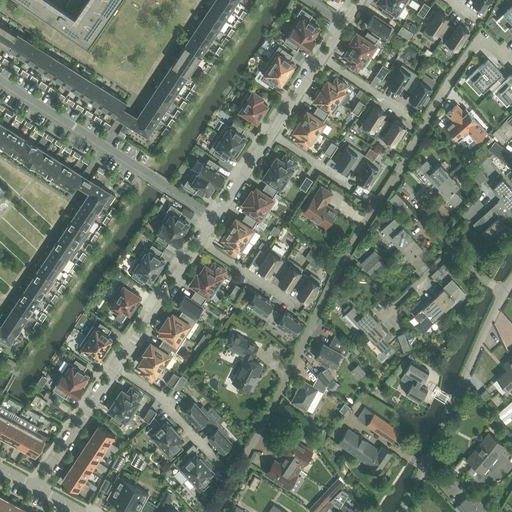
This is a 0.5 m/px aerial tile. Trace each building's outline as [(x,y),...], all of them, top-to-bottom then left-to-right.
[(23,0),(53,20),(60,25),(63,27),(73,34),(77,37),(88,45),(118,0),(23,0)] [(230,12),(236,3),(232,0),(214,0),(214,1),(230,12)] [(396,14),(399,15),(405,5),(397,0),(377,0),(377,1),(384,6),(381,11),(392,19),(395,13),(396,14)] [(474,0),(473,3),(483,10),(489,0),(474,0)] [(224,21),(230,12),(214,1),(208,10),(224,21)] [(423,17),(430,6),(424,2),(417,13),(423,17)] [(505,30),(508,27),(511,31),(511,5),(496,21),(505,30)] [(297,15),(299,16),(293,26),(294,26),(312,38),(313,38),(319,28),(314,24),(309,20),(312,15),(301,8),(297,15)] [(219,29),(224,21),(208,10),(202,19),(219,29)] [(437,35),(437,34),(442,38),(450,26),(445,23),(448,18),(438,11),(436,13),(433,11),(428,19),(431,21),(426,28),(437,35)] [(367,25),(373,29),(371,31),(380,37),(381,35),(384,37),(384,36),(386,38),(393,28),(391,26),(374,15),(367,25)] [(213,38),(219,29),(202,19),(196,28),(213,38)] [(408,30),(413,33),(417,27),(412,24),(408,30)] [(458,24),(455,30),(450,26),(442,38),(447,41),(445,44),(456,51),(458,48),(469,32),(458,24)] [(300,45),(308,50),(315,39),(313,38),(312,38),(294,26),(284,42),(297,50),(300,45)] [(409,39),(413,33),(408,30),(402,26),(398,32),(409,39)] [(0,38),(0,43),(7,48),(17,33),(7,27),(0,38)] [(207,47),(213,38),(196,28),(191,36),(207,47)] [(349,42),(350,43),(349,43),(352,44),(371,57),(378,47),(375,45),(375,44),(378,39),(367,31),(364,37),(356,32),(349,42)] [(7,48),(16,54),(26,39),(17,33),(7,48)] [(201,56),(207,47),(191,36),(185,45),(201,56)] [(16,54),(26,59),(35,44),(26,39),(16,54)] [(26,59),(35,65),(44,50),(35,44),(26,59)] [(362,65),(365,67),(371,57),(352,44),(345,54),(350,57),(346,63),(357,70),(361,65),(362,65)] [(195,65),(201,56),(185,45),(179,54),(195,65)] [(407,45),(400,56),(405,60),(409,55),(414,58),(418,52),(407,45)] [(282,48),(279,46),(268,62),(290,76),(294,70),(292,68),(295,65),(290,61),(293,56),(282,48)] [(427,49),(423,54),(429,58),(432,53),(427,49)] [(35,65),(44,71),(53,56),(44,50),(35,65)] [(189,74),(195,65),(179,54),(173,63),(189,74)] [(44,71),(53,77),(63,62),(53,56),(44,71)] [(435,62),(429,58),(425,64),(431,68),(435,62)] [(53,77),(62,83),(72,68),(63,62),(53,77)] [(284,81),(286,83),(290,76),(268,62),(262,72),(264,73),(264,74),(265,74),(261,80),(272,87),(276,82),(281,85),(284,81)] [(487,66),(483,63),(465,80),(473,88),(476,84),(482,91),(496,78),(502,73),(491,62),(487,66)] [(183,83),(189,74),(173,63),(167,72),(183,83)] [(383,64),(376,75),(382,79),(389,69),(388,68),(383,65),(383,64)] [(389,84),(399,91),(403,86),(408,90),(415,78),(416,79),(418,75),(402,65),(400,67),(395,74),(392,72),(387,80),(390,82),(389,84)] [(62,83),(72,88),(81,73),(72,68),(62,83)] [(177,92),(183,83),(167,72),(161,81),(177,92)] [(72,88),(81,94),(90,79),(81,73),(72,88)] [(502,73),(496,78),(501,83),(507,78),(502,73)] [(493,91),(494,92),(500,99),(504,96),(510,103),(511,100),(511,75),(511,74),(507,78),(501,83),(493,91)] [(336,78),(333,84),(328,80),(321,90),(321,91),(340,103),(347,93),(344,91),(347,85),(336,78)] [(431,88),(421,81),(420,82),(416,79),(415,78),(408,90),(413,93),(409,98),(420,105),(422,103),(424,105),(430,97),(427,95),(431,88)] [(81,94),(90,100),(99,85),(90,79),(81,94)] [(171,101),(177,92),(161,81),(155,90),(171,101)] [(90,100),(99,106),(109,91),(99,85),(90,100)] [(314,101),(319,104),(316,109),(327,116),(330,111),(331,112),(331,111),(334,113),(340,103),(321,91),(321,90),(319,89),(315,96),(317,97),(314,101)] [(360,98),(364,92),(360,89),(356,95),(360,98)] [(165,109),(171,101),(155,90),(149,99),(165,109)] [(99,106),(108,112),(118,97),(109,91),(99,106)] [(257,122),(268,105),(261,101),(263,97),(253,91),(251,94),(248,92),(237,109),(257,122)] [(117,117),(127,102),(118,97),(108,112),(117,117)] [(159,118),(165,109),(149,99),(143,108),(159,118)] [(359,100),(352,111),(358,115),(365,104),(359,100)] [(486,133),(468,112),(465,114),(457,105),(447,113),(453,120),(446,127),(458,140),(469,131),(477,141),(486,133)] [(363,123),(374,130),(374,129),(379,132),(379,133),(387,121),(381,118),(385,113),(374,106),(373,108),(370,106),(365,114),(368,116),(363,123)] [(153,127),(159,118),(143,108),(137,117),(153,127)] [(316,109),(313,114),(307,111),(301,121),(317,132),(317,133),(320,134),(327,124),(324,122),(323,121),(327,116),(316,109)] [(125,122),(148,136),(153,127),(137,117),(131,113),(125,122)] [(406,127),(395,120),(392,125),(387,121),(379,133),(379,132),(377,136),(392,146),(394,144),(399,137),(402,139),(407,131),(404,129),(406,127)] [(502,144),(511,133),(511,125),(506,120),(492,134),(502,144)] [(306,148),(310,142),(311,142),(317,133),(317,132),(301,121),(294,131),(299,135),(295,140),(306,148)] [(0,141),(9,128),(0,122),(0,141)] [(229,127),(226,125),(220,135),(241,149),(246,143),(244,141),(246,138),(241,134),(245,129),(234,122),(230,127),(229,127)] [(0,141),(0,145),(8,150),(18,134),(9,128),(0,141)] [(8,150),(17,156),(27,139),(18,134),(8,150)] [(235,154),(237,156),(241,149),(220,135),(209,151),(213,153),(224,160),(227,155),(232,158),(235,154)] [(17,156),(26,162),(36,145),(27,139),(17,156)] [(511,154),(495,141),(488,150),(504,163),(511,154)] [(331,157),(338,146),(334,143),(332,142),(324,152),(331,157)] [(26,162),(35,168),(46,151),(36,145),(26,162)] [(336,164),(346,171),(350,166),(355,170),(364,155),(349,145),(347,147),(342,154),(339,152),(334,160),(337,162),(336,164)] [(35,168),(44,173),(55,157),(46,151),(35,168)] [(282,160),(277,157),(270,167),(287,178),(293,168),(296,162),(285,155),(282,160)] [(380,165),(364,155),(355,170),(360,173),(356,178),(367,185),(368,183),(371,185),(377,177),(374,175),(380,165)] [(44,173),(54,179),(64,163),(55,157),(44,173)] [(209,158),(205,164),(203,162),(197,172),(215,184),(215,185),(217,186),(224,176),(217,171),(220,166),(209,158)] [(426,159),(418,166),(436,186),(450,174),(440,163),(434,168),(426,159)] [(54,179),(63,185),(73,169),(64,163),(54,179)] [(289,180),(290,180),(287,178),(270,167),(263,177),(268,181),(265,186),(276,193),(279,188),(280,188),(283,190),(289,180)] [(83,174),(82,174),(73,169),(63,185),(72,191),(83,174)] [(203,192),(203,191),(208,195),(215,185),(215,184),(197,172),(196,171),(189,181),(187,179),(183,186),(194,193),(197,189),(203,192)] [(454,190),(460,184),(450,174),(436,186),(454,206),(462,198),(454,190)] [(299,186),(305,191),(313,180),(306,176),(299,186)] [(499,200),(486,211),(494,220),(498,216),(503,221),(511,213),(511,188),(502,178),(496,183),(495,183),(490,187),(495,192),(496,192),(501,197),(498,200),(499,200)] [(111,193),(90,179),(84,189),(89,192),(105,202),(111,193)] [(252,190),(247,196),(269,210),(276,201),(273,199),(272,198),(276,193),(265,186),(261,191),(256,187),(254,191),(252,189),(252,190)] [(330,222),(331,222),(333,218),(333,217),(336,212),(325,204),(332,194),(321,187),(314,198),(313,197),(304,212),(326,227),(330,222)] [(83,202),(99,212),(105,202),(89,192),(83,202)] [(404,201),(396,193),(389,199),(397,208),(404,201)] [(260,219),(262,220),(269,210),(247,196),(243,203),(245,204),(243,208),(248,211),(244,216),(255,224),(259,218),(260,219)] [(92,221),(99,212),(83,202),(77,211),(92,221)] [(169,212),(162,222),(164,222),(184,236),(188,229),(186,227),(189,224),(184,220),(179,216),(182,211),(171,204),(167,211),(169,212)] [(86,231),(92,221),(77,211),(70,221),(86,231)] [(498,216),(494,220),(486,211),(482,215),(473,224),(481,232),(482,230),(491,241),(507,226),(503,221),(498,216)] [(253,229),(252,229),(255,224),(244,216),(241,221),(236,218),(229,228),(249,241),(255,231),(253,229)] [(395,217),(381,230),(399,249),(413,237),(403,226),(395,217)] [(80,240),(86,231),(70,221),(64,230),(80,240)] [(184,236),(164,222),(157,232),(159,233),(156,239),(167,246),(170,241),(177,246),(184,236)] [(239,249),(242,251),(249,241),(229,228),(222,238),(228,242),(224,247),(235,255),(239,249),(239,250),(239,249)] [(74,249),(80,240),(64,230),(58,240),(74,249)] [(423,248),(413,237),(399,249),(421,273),(429,267),(417,253),(423,248)] [(67,259),(74,249),(58,240),(52,249),(67,259)] [(145,248),(138,258),(158,271),(157,271),(159,272),(164,265),(162,264),(164,261),(159,257),(163,252),(152,244),(148,250),(148,249),(147,249),(145,248)] [(269,275),(272,270),(277,273),(285,262),(280,258),(282,255),(272,248),(270,251),(258,268),(269,275)] [(61,268),(67,259),(52,249),(45,258),(61,268)] [(253,259),(259,264),(266,253),(265,252),(260,249),(253,259)] [(378,253),(363,267),(370,274),(385,261),(378,253)] [(55,278),(61,268),(45,258),(39,268),(55,278)] [(142,283),(146,277),(151,281),(157,271),(158,271),(138,258),(132,268),(134,269),(134,270),(135,270),(131,276),(142,283)] [(285,262),(277,273),(283,276),(279,281),(290,288),(301,272),(303,269),(287,258),(285,262)] [(214,262),(210,268),(205,264),(199,274),(199,275),(218,287),(225,278),(222,276),(221,275),(225,269),(214,262)] [(48,287),(55,278),(39,268),(33,277),(48,287)] [(431,275),(435,279),(442,273),(438,269),(431,275)] [(190,283),(197,288),(194,293),(204,300),(208,295),(209,296),(211,297),(218,287),(199,275),(199,274),(197,273),(190,283)] [(308,301),(310,298),(312,300),(318,293),(315,291),(319,284),(321,281),(311,274),(309,277),(308,277),(303,274),(295,285),(301,288),(297,294),(308,301)] [(124,275),(121,278),(121,281),(126,284),(130,279),(124,275)] [(42,297),(48,287),(33,277),(26,287),(42,297)] [(130,279),(126,284),(131,287),(134,282),(130,279)] [(444,288),(433,298),(446,311),(465,293),(458,286),(452,280),(444,288)] [(120,312),(122,309),(129,313),(140,297),(121,283),(110,300),(113,302),(110,306),(120,312)] [(235,299),(243,288),(236,284),(229,295),(235,299)] [(36,306),(42,297),(26,287),(20,296),(36,306)] [(265,298),(256,292),(249,303),(256,307),(255,309),(253,311),(256,312),(256,313),(267,320),(270,322),(276,311),(270,307),(273,304),(271,302),(265,298)] [(202,306),(201,306),(204,300),(194,293),(190,298),(185,295),(178,305),(183,309),(182,311),(181,313),(195,322),(204,308),(202,306)] [(30,316),(36,306),(20,296),(14,306),(30,316)] [(422,333),(426,330),(446,311),(433,298),(414,316),(420,322),(416,325),(422,333)] [(349,304),(343,309),(346,313),(352,307),(349,304)] [(23,325),(30,316),(14,306),(8,315),(23,325)] [(346,313),(364,332),(377,320),(367,309),(361,315),(353,306),(352,307),(346,313)] [(285,312),(282,315),(276,311),(270,322),(283,331),(283,330),(286,332),(287,330),(288,329),(295,333),(302,323),(293,317),(293,316),(287,312),(287,313),(285,312)] [(168,315),(164,322),(186,336),(195,322),(181,313),(178,317),(173,313),(171,317),(169,315),(168,315)] [(23,325),(8,315),(1,325),(17,334),(23,325)] [(377,320),(364,332),(382,352),(383,351),(388,347),(389,345),(386,341),(391,336),(387,331),(377,320)] [(96,327),(96,328),(93,326),(86,336),(106,349),(105,349),(107,351),(112,344),(110,342),(112,339),(107,335),(111,330),(100,322),(96,328),(96,327)] [(161,342),(172,350),(175,352),(186,336),(164,322),(160,328),(160,329),(162,330),(159,333),(165,337),(161,342)] [(0,337),(11,344),(17,334),(1,325),(0,324),(0,337)] [(406,333),(409,342),(416,340),(412,330),(406,333)] [(252,355),(253,356),(258,346),(232,333),(227,344),(229,345),(228,348),(245,357),(233,382),(250,390),(250,389),(252,390),(256,383),(254,382),(262,366),(250,360),(252,355)] [(316,358),(320,360),(318,363),(328,368),(329,365),(333,368),(341,353),(346,356),(349,350),(336,335),(329,346),(324,343),(316,358)] [(90,361),(94,356),(99,359),(105,349),(106,349),(86,336),(80,346),(82,348),(83,348),(79,354),(90,361)] [(406,338),(400,340),(404,352),(410,349),(406,338)] [(201,339),(198,344),(203,347),(206,343),(201,339)] [(169,354),(172,350),(161,342),(158,347),(151,342),(150,342),(144,352),(144,353),(146,354),(162,365),(165,367),(172,357),(169,354)] [(198,344),(194,349),(199,352),(203,347),(198,344)] [(388,347),(383,351),(388,357),(394,350),(389,345),(388,347)] [(156,375),(162,365),(146,354),(139,364),(144,367),(140,373),(151,380),(155,375),(156,375)] [(511,356),(502,365),(506,369),(497,378),(498,379),(493,383),(502,393),(506,389),(507,389),(511,384),(511,356)] [(69,363),(62,373),(63,374),(83,387),(88,380),(86,379),(88,375),(83,372),(87,366),(76,359),(72,365),(71,364),(69,363)] [(412,360),(405,372),(417,378),(415,381),(414,380),(406,394),(419,402),(427,388),(420,384),(421,381),(422,382),(429,370),(412,360)] [(180,377),(174,372),(166,383),(173,387),(180,377)] [(69,392),(77,397),(83,387),(63,374),(53,389),(66,398),(69,392)] [(303,381),(291,402),(293,403),(293,405),(298,408),(300,406),(305,409),(312,413),(318,403),(311,399),(317,389),(323,393),(326,387),(317,377),(312,386),(303,381)] [(339,385),(332,379),(327,386),(334,391),(339,385)] [(127,393),(122,390),(115,400),(134,413),(141,402),(138,400),(142,395),(131,387),(127,393)] [(47,401),(36,394),(30,404),(40,411),(47,401)] [(134,413),(115,400),(108,410),(113,413),(110,419),(121,426),(124,421),(128,423),(134,413)] [(498,409),(491,400),(486,404),(493,413),(498,409)] [(511,418),(511,400),(497,413),(506,424),(511,418)] [(194,402),(184,411),(192,419),(191,419),(193,421),(194,421),(194,422),(196,424),(198,426),(201,423),(206,428),(213,422),(215,420),(220,416),(212,407),(207,411),(202,406),(200,407),(199,408),(194,402)] [(366,424),(392,443),(400,431),(374,413),(365,407),(357,418),(366,424)] [(156,412),(150,408),(143,418),(149,423),(156,412)] [(0,435),(7,440),(17,421),(7,416),(0,429),(0,435)] [(157,420),(148,429),(152,434),(152,435),(150,437),(157,446),(175,430),(166,421),(162,425),(157,420)] [(213,422),(206,428),(211,434),(208,437),(210,439),(209,439),(211,441),(212,441),(212,442),(214,444),(214,443),(222,452),(231,443),(226,437),(229,434),(215,420),(213,422)] [(16,445),(27,426),(17,421),(7,440),(16,445)] [(115,436),(99,425),(92,434),(117,451),(119,448),(111,442),(115,436)] [(26,450),(36,432),(27,426),(16,445),(26,450)] [(327,431),(319,429),(317,439),(325,441),(327,431)] [(348,429),(338,443),(379,472),(392,453),(381,446),(379,450),(348,429)] [(175,430),(157,446),(170,460),(170,459),(170,460),(183,448),(178,443),(183,439),(175,430)] [(301,430),(298,435),(303,438),(305,436),(306,434),(306,433),(304,432),(301,430)] [(36,455),(46,437),(36,432),(26,450),(36,455)] [(497,456),(506,446),(488,432),(475,448),(484,455),(489,450),(497,456)] [(107,447),(116,453),(117,451),(92,434),(86,443),(103,454),(107,447)] [(282,448),(288,452),(283,460),(299,470),(302,465),(303,466),(312,453),(304,447),(304,446),(298,442),(297,443),(289,438),(282,448)] [(107,467),(98,461),(103,454),(86,443),(80,452),(106,469),(107,467)] [(481,479),(483,476),(483,473),(497,456),(489,450),(484,455),(475,448),(466,459),(472,465),(469,469),(469,472),(478,479),(481,479)] [(95,465),(105,471),(106,469),(80,452),(74,461),(91,472),(95,465)] [(177,462),(174,465),(187,478),(204,463),(204,462),(196,454),(191,458),(187,453),(177,462)] [(126,458),(118,454),(112,466),(119,471),(126,458)] [(296,476),(295,475),(299,470),(283,460),(278,467),(272,463),(265,474),(273,480),(273,481),(278,484),(279,484),(287,489),(296,476)] [(97,487),(86,479),(91,472),(74,461),(68,470),(96,488),(97,487)] [(204,463),(187,478),(200,492),(202,490),(203,490),(212,481),(208,476),(212,472),(209,469),(211,467),(206,461),(204,462),(204,463)] [(343,463),(338,470),(345,474),(348,470),(347,466),(343,463)] [(167,469),(161,474),(164,478),(170,473),(167,469)] [(83,483),(95,490),(96,488),(68,470),(62,480),(78,490),(83,483)] [(115,503),(114,505),(121,509),(134,485),(121,477),(120,479),(119,478),(112,491),(116,493),(112,501),(115,503)] [(105,478),(99,489),(107,493),(113,483),(105,478)] [(338,478),(309,509),(311,511),(316,511),(343,484),(338,478)] [(148,494),(147,494),(148,492),(134,485),(121,509),(127,511),(128,511),(129,511),(131,511),(133,511),(137,505),(141,507),(148,494)] [(336,511),(357,511),(343,503),(349,493),(342,489),(330,500),(334,502),(333,503),(339,507),(336,511)] [(166,504),(172,493),(166,490),(160,501),(166,504)] [(467,497),(456,506),(461,511),(480,511),(484,508),(471,493),(467,497)] [(0,511),(9,511),(14,503),(5,498),(0,506),(0,511)] [(154,511),(157,506),(148,501),(145,506),(154,511)] [(21,511),(24,508),(14,503),(9,511),(21,511)]
